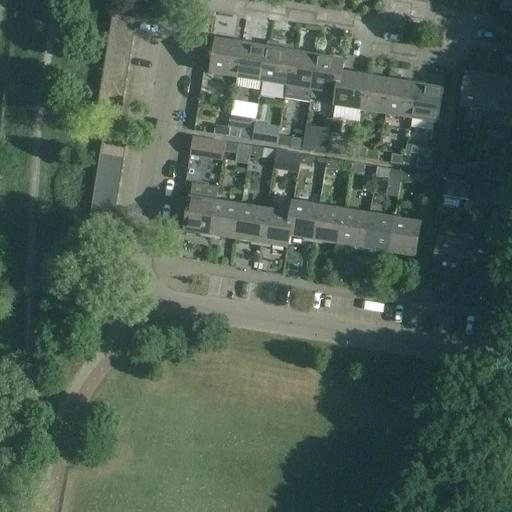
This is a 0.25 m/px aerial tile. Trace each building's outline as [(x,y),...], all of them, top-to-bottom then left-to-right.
[(511,13),(511,0),(504,0),(502,12),(511,13)] [(134,32),(136,19),(112,16),(110,28),(134,32)] [(132,44),(134,32),(110,28),(108,40),(132,44)] [(130,57),(132,44),(108,40),(106,53),(130,57)] [(236,80),(242,45),(216,40),(210,75),(236,80)] [(261,84),(267,49),(242,45),(236,80),(261,84)] [(286,88),(292,53),(267,49),(261,84),(286,88)] [(128,69),(130,57),(106,53),(104,65),(128,69)] [(311,92),(317,57),(292,53),(286,88),(311,92)] [(334,108),(342,61),(317,57),(311,92),(336,96),(334,108)] [(359,113),(365,78),(342,74),(344,62),(342,61),(334,108),(359,113)] [(126,81),(128,69),(104,65),(102,78),(126,81)] [(460,108),(486,112),(492,78),(466,74),(460,108)] [(124,94),(126,81),(102,78),(100,90),(124,94)] [(385,117),(390,83),(365,78),(359,113),(385,117)] [(486,112),(511,116),(511,110),(511,81),(492,78),(486,112)] [(410,121),(415,87),(390,83),(385,117),(410,121)] [(415,87),(410,121),(436,125),(442,91),(415,87)] [(122,106),(124,94),(100,90),(98,102),(122,106)] [(210,90),(209,106),(225,107),(227,91),(210,90)] [(120,118),(122,106),(98,102),(97,114),(120,118)] [(274,123),(277,109),(261,106),(258,119),(274,123)] [(226,137),(228,129),(215,127),(213,135),(226,137)] [(248,132),(228,129),(226,137),(247,141),(248,132)] [(125,147),(127,134),(104,130),(102,143),(125,147)] [(278,136),(266,134),(264,143),(277,145),(278,136)] [(207,156),(209,141),(193,138),(190,153),(207,156)] [(302,150),(303,140),(291,138),(290,148),(302,150)] [(303,140),(302,150),(328,154),(329,145),(303,140)] [(124,159),(125,147),(102,143),(100,156),(124,159)] [(238,146),(225,143),(224,152),(237,154),(238,146)] [(264,150),(251,147),(249,156),(262,158),(264,150)] [(352,158),(354,149),(341,148),(340,156),(352,158)] [(354,149),(352,158),(378,162),(379,153),(354,149)] [(287,163),(289,154),(276,152),(275,161),(287,163)] [(314,158),(301,155),(299,165),(312,167),(314,158)] [(392,155),(390,164),(403,166),(405,157),(392,155)] [(122,172),(124,159),(100,156),(98,168),(122,172)] [(339,162),(326,160),(325,169),(338,171),(339,162)] [(416,169),(429,171),(430,162),(418,160),(416,169)] [(451,164),(449,174),(475,179),(478,165),(466,163),(465,167),(451,164)] [(364,166),(352,164),(350,173),(363,175),(364,166)] [(120,185),(122,172),(98,168),(96,181),(120,185)] [(375,177),(401,182),(402,173),(377,168),(375,177)] [(503,173),(490,171),(489,180),(501,182),(503,173)] [(402,173),(401,182),(413,184),(427,186),(429,177),(402,173)] [(443,196),(468,200),(471,183),(446,179),(443,196)] [(118,197),(120,185),(96,181),(94,193),(118,197)] [(475,184),(472,201),(498,205),(501,188),(475,184)] [(211,237),(217,202),(216,202),(218,189),(192,185),(185,232),(211,237)] [(116,210),(118,197),(94,193),(92,206),(116,210)] [(236,241),(242,206),(217,202),(211,237),(236,241)] [(286,249),(294,203),(293,203),(291,215),(267,211),(261,245),(286,249)] [(313,241),(319,207),(294,203),(286,249),(287,249),(289,237),(313,241)] [(114,222),(116,210),(92,206),(90,219),(114,222)] [(261,245),(267,211),(242,206),(236,241),(261,245)] [(338,246),(344,211),(319,207),(313,241),(338,246)] [(364,250),(369,216),(344,211),(338,246),(364,250)] [(389,254),(394,220),(369,216),(364,250),(389,254)] [(112,234),(114,222),(90,219),(88,231),(112,235),(112,234)] [(394,220),(389,254),(415,259),(420,224),(394,220)] [(433,273),(459,277),(465,243),(439,239),(433,273)] [(491,247),(465,243),(459,277),(485,282),(491,247)]
